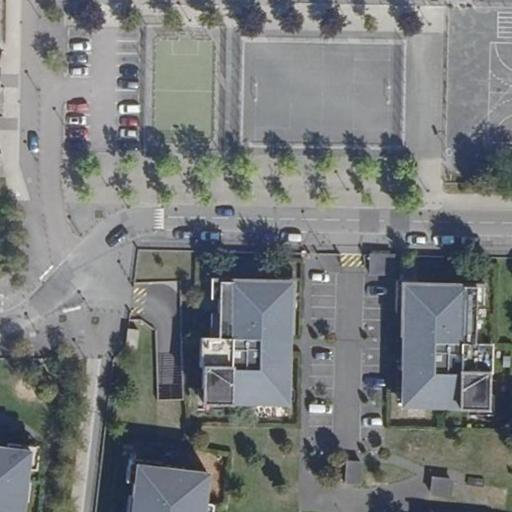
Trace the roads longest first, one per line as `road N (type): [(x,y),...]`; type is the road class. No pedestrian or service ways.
road 1 (residential): [(511,224),(136,217),(26,326),(0,326)]
road 2 (unknown): [(352,221),(349,423)]
